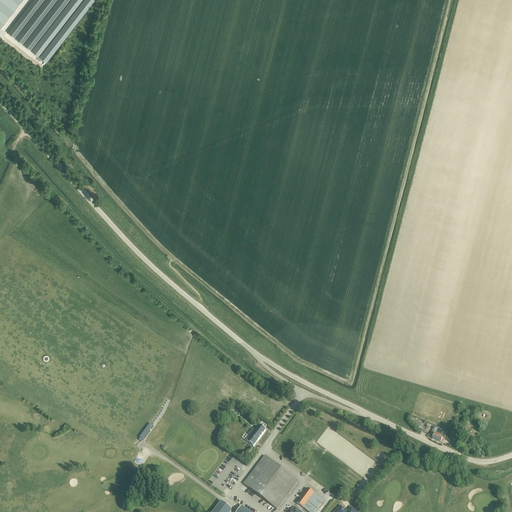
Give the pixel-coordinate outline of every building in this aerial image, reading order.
[(32,0),(7,32),(14,38),(44,0),(32,0)] [(44,0),(15,39),(22,44),(56,0),(44,0)] [(57,0),(23,45),(30,50),(69,0),(57,0)] [(82,0),(70,0),(31,51),(38,57),(82,0)] [(95,0),(83,0),(39,57),(46,63),(95,0)] [(245,440),(253,446),(266,430),(265,429),(267,427),(262,423),(260,426),(256,432),(252,429),(245,440)] [(150,424),(139,438),(143,441),(153,427),(150,424)] [(432,433),(430,438),(443,444),(445,439),(447,441),(449,441),(451,435),(438,430),(435,428),(432,433)] [(265,456),(243,485),(272,506),(294,478),(265,456)] [(366,483),(357,493),(360,495),(369,486),(366,483)] [(297,503),(308,511),(315,511),(323,501),(307,489),(297,503)] [(214,511),(230,511),(232,510),(222,502),(214,511)]
